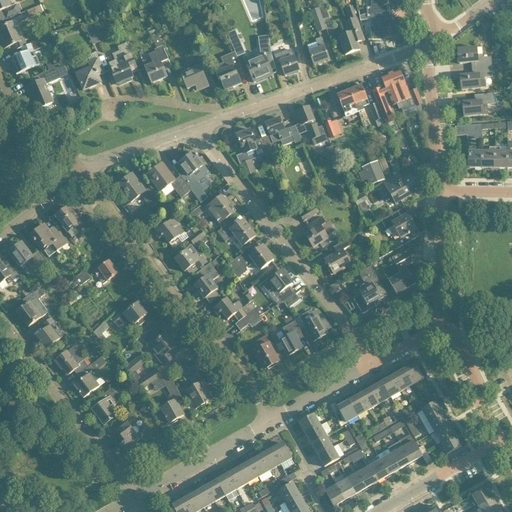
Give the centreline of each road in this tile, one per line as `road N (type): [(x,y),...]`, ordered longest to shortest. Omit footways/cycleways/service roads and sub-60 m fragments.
road 1 (residential): [(279,415),(83,168)]
road 2 (residential): [(373,359),(200,123)]
road 3 (residential): [(136,497),(0,318)]
road 4 (residential): [(222,115),(427,37)]
road 5 (residential): [(136,497),(279,415)]
road 6 (tertiary): [(436,188),(427,37)]
road 7 (residential): [(378,511),(505,439)]
road 8 (tertiary): [(440,325),(436,188)]
road 9 (tertiary): [(505,439),(440,325)]
road 10 (residential): [(83,168),(200,123)]
road 11 (residential): [(222,115),(184,97),(104,106)]
